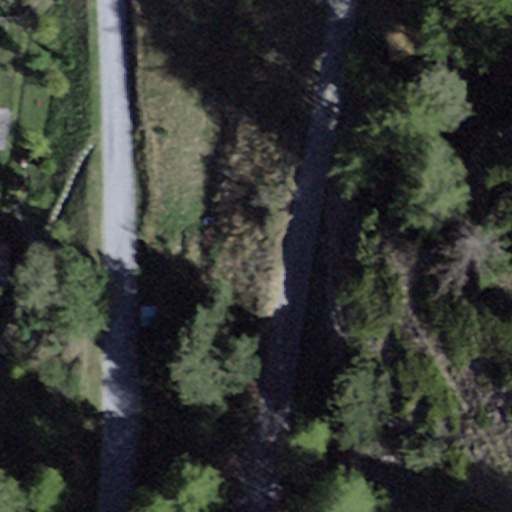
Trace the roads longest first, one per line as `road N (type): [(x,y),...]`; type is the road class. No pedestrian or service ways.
road 1 (residential): [(266,511),(346,0)]
road 2 (residential): [(117,0),(124,53),(113,511)]
